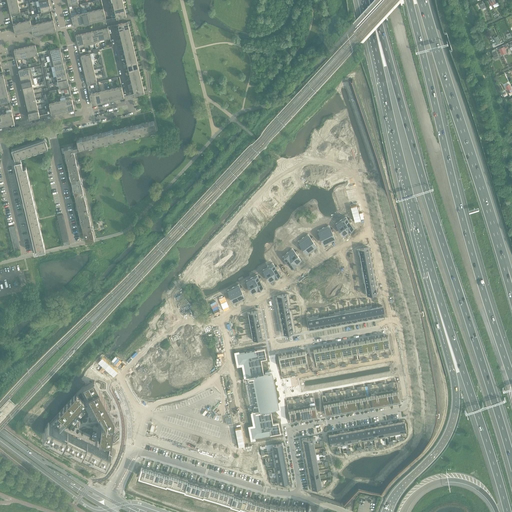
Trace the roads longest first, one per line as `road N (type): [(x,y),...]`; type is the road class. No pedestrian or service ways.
road 1 (motorway): [(372,0),(511,461)]
road 2 (residential): [(264,298),(355,239),(364,221),(353,177),(323,162),(299,164),(277,177),(174,293),(181,323)]
road 3 (residential): [(264,298),(273,348),(392,330),(405,397),(397,411),(289,431),(295,494)]
road 4 (motorway): [(511,381),(408,0)]
road 5 (motorway): [(508,284),(419,0)]
road 6 (motorway): [(371,0),(379,67),(431,271)]
road 7 (motorway): [(431,271),(454,413),(442,444),(387,511)]
road 8 (motorway): [(431,271),(507,511)]
road 9 (residential): [(295,494),(130,450)]
road 10 (residential): [(181,323),(114,382),(130,450)]
